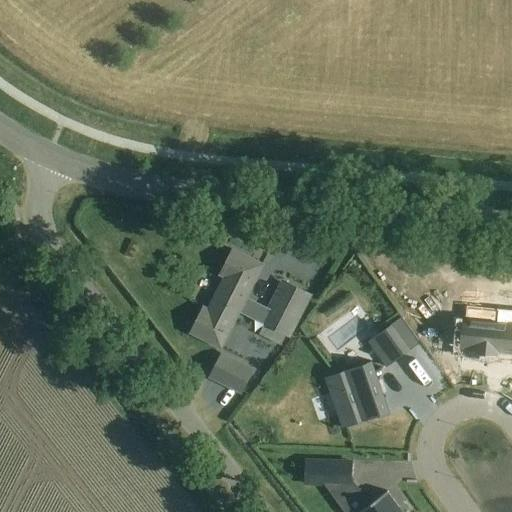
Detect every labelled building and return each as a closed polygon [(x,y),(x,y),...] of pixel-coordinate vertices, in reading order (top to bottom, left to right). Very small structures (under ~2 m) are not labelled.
[(264,263),(249,255),(234,247),(221,273),(226,276),(210,308),(205,305),(191,331),(221,346),(264,263)] [(303,308),(310,294),(284,281),(277,295),(278,295),(263,325),(288,338),(303,308)] [(382,332),(369,341),(387,367),(400,357),(382,332)] [(226,378),(224,381),(240,390),(252,366),(236,358),(233,363),(233,364),(232,365),(230,370),(226,378)] [(372,361),(326,376),(343,427),(389,412),(372,361)] [(307,460),(306,484),(326,484),(341,506),(361,491),(350,477),(351,461),(307,460)] [(403,511),(388,492),(362,511),(403,511)]
